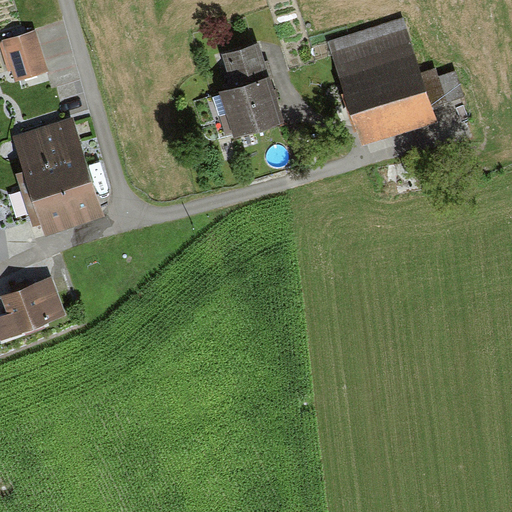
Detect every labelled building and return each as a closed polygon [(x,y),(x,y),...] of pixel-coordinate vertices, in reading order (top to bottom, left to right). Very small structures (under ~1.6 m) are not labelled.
[(401,18),(329,41),(361,139),(432,116),(401,18)] [(0,37),(0,39),(10,69),(12,69),(16,79),(49,68),(35,26),(0,37)] [(283,119),(259,38),(221,49),(230,81),(219,85),(233,133),(283,119)] [(74,114),(16,132),(26,164),(16,167),(33,220),(43,217),(47,229),(105,211),(74,114)] [(0,337),(66,312),(50,273),(19,286),(0,292),(0,337)]
